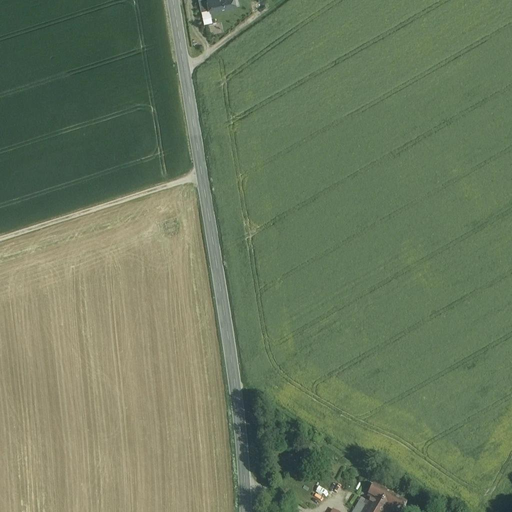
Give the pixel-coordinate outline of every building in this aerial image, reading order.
[(210,8),(207,0),(198,0),(201,10),(210,8)] [(235,0),(207,0),(210,8),(210,11),(237,5),(235,0)] [(403,511),(407,505),(374,487),(368,497),(371,498),(394,511),(395,511),(403,511)] [(359,503),(354,511),(362,511),(371,498),(368,497),(363,505),(359,503)] [(392,511),(394,511),(371,498),(362,511),(392,511)]
